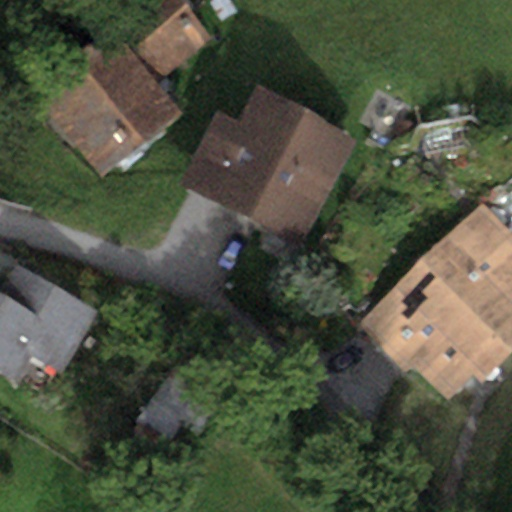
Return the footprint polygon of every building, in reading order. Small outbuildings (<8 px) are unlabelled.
[(176,0),(140,0),(30,92),(102,178),(182,111),(158,83),(210,40),(176,0)] [(237,122),(217,112),(179,185),(301,247),(357,138),(255,86),(237,122)] [(511,238),(481,206),(358,327),(405,374),(411,368),(446,403),(476,373),(483,380),(511,351),(511,238)] [(96,308),(17,268),(3,294),(0,292),(0,371),(18,380),(35,346),(67,363),(96,308)] [(123,437),(154,461),(181,427),(196,438),(247,371),(200,336),(123,437)]
